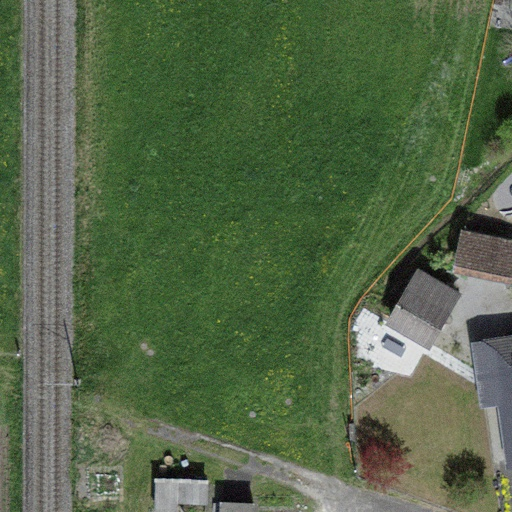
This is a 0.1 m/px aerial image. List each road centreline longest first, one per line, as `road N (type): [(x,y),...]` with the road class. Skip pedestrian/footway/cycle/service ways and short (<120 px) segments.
road 1 (track): [(29,511),(29,0)]
road 2 (residential): [(135,421),(371,511)]
